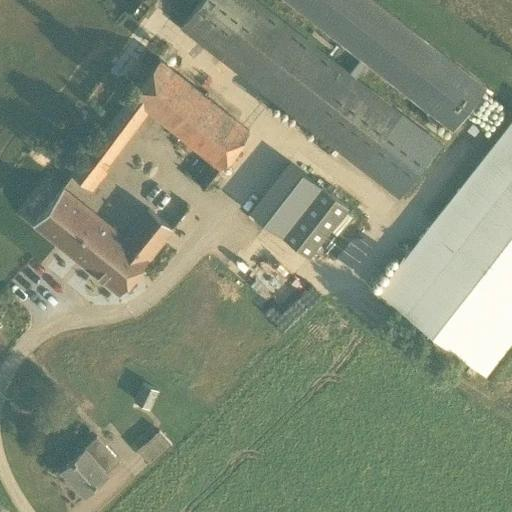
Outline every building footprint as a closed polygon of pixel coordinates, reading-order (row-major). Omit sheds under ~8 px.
[(350,71),(255,0),(202,0),(180,29),(399,195),(441,140),(356,76),(350,71)] [(485,82),(376,0),(289,0),(362,55),(350,71),(356,76),(368,60),(453,124),(485,82)] [(88,186),(149,110),(222,168),(251,132),(162,61),(72,174),(88,186)] [(483,374),(511,336),(511,113),(375,289),(483,374)] [(170,226),(147,207),(123,236),(62,187),(32,223),(120,294),(173,228),(170,226)] [(348,207),(322,187),(282,237),(308,257),(348,207)] [(150,409),(158,390),(142,382),(133,401),(150,409)] [(150,460),(171,441),(160,429),(139,448),(150,460)] [(119,460),(97,436),(84,446),(85,446),(61,468),(84,493),(107,471),(119,460)]
